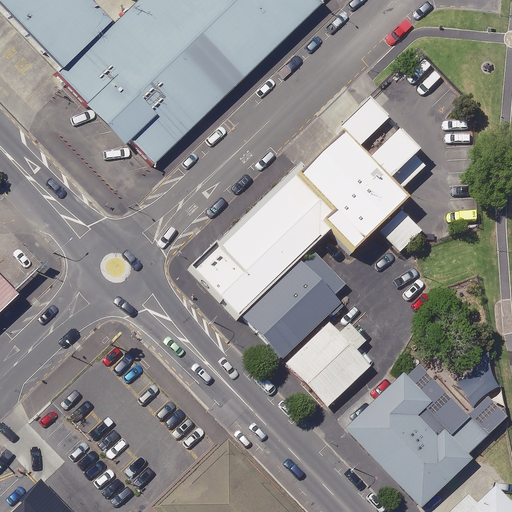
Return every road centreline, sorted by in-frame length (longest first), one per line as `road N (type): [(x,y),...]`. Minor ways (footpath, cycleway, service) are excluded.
road 1 (unclassified): [(396,0),(137,247)]
road 2 (tertiary): [(349,511),(135,290)]
road 3 (tertiary): [(95,247),(0,145)]
road 4 (unclassified): [(0,379),(94,287)]
